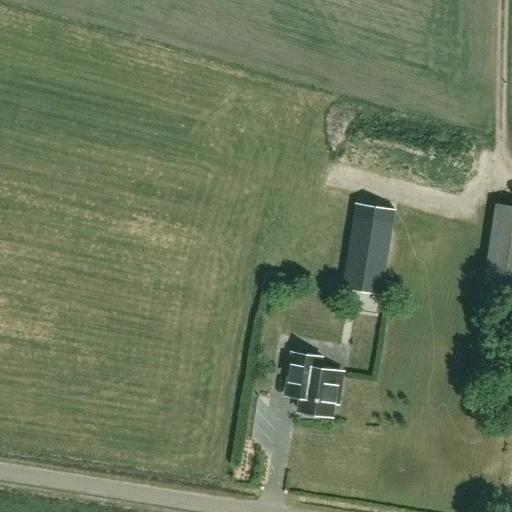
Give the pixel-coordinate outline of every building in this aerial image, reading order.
[(465,177),(483,175),(482,157),(463,158),(465,177)] [(511,205),(496,203),(484,282),(500,285),(498,300),(511,302),(511,205)] [(356,204),(343,288),(382,294),(396,210),(356,204)] [(304,304),(303,313),(323,315),(324,306),(304,304)] [(286,395),(301,397),(299,411),(302,412),(304,416),(316,418),(319,414),(332,416),(335,393),(339,394),(342,373),(307,368),(308,357),(292,354),(286,395)]
